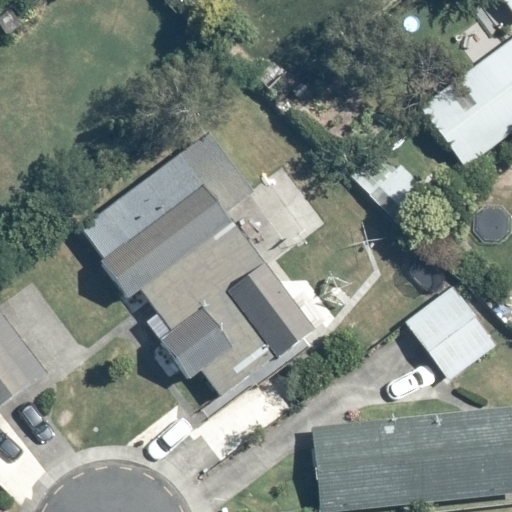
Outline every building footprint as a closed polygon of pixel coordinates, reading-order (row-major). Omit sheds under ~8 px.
[(511,129),(511,37),(420,108),(465,166),(511,129)] [(322,329),(172,141),(73,221),(223,409),(322,329)] [(498,343),(456,285),(407,321),(450,379),(498,343)] [(0,405),(50,369),(1,301),(0,302),(0,405)] [(511,494),(511,413),(317,430),(324,510),(511,494)]
